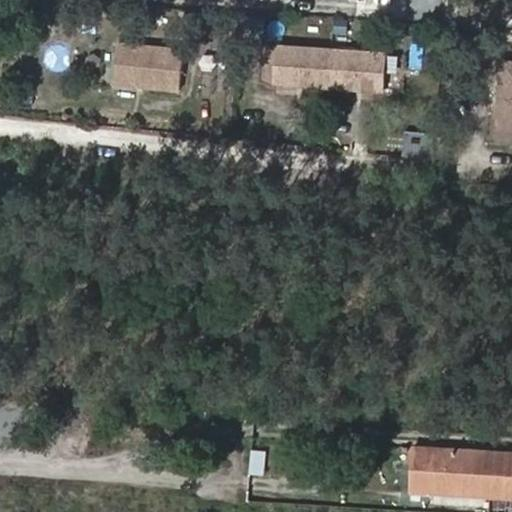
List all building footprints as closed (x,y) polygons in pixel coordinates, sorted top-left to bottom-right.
[(186,46),(113,39),(109,87),(182,94),(186,46)] [(390,53),(268,44),(265,88),(387,97),(390,53)] [(511,62),(502,61),(497,136),(511,137),(511,62)] [(511,453),(413,447),(410,491),(511,497),(511,453)] [(246,472),(263,474),(265,449),(248,448),(246,472)]
